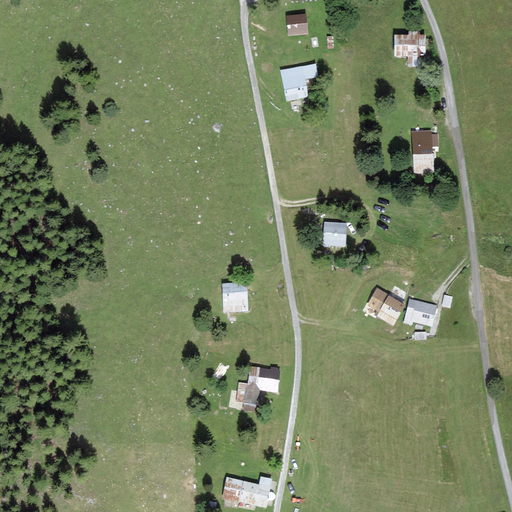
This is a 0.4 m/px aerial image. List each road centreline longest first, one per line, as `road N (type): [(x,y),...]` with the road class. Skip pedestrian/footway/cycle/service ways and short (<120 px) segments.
road 1 (residential): [(275,511),(297,342),(243,33),(248,0)]
road 2 (residential): [(425,0),(439,37),(511,501)]
